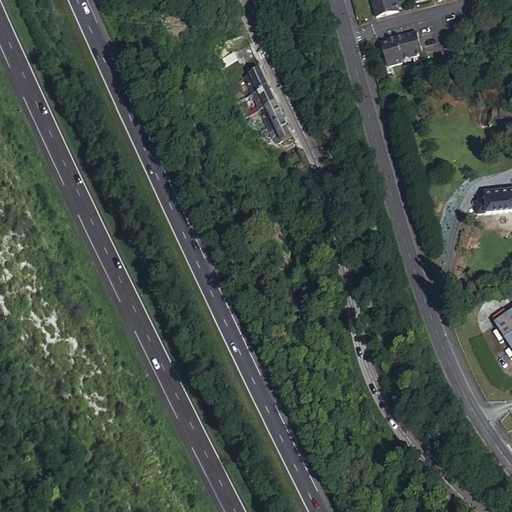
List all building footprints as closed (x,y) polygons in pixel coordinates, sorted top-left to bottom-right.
[(400,2),(398,0),(375,0),(378,8),(400,2)] [(403,14),(400,2),(378,8),(381,19),(403,14)] [(421,35),(410,38),(416,60),(427,57),(421,35)] [(410,38),(399,40),(405,63),(416,60),(410,38)] [(393,45),(388,46),(394,68),(406,65),(405,63),(399,40),(392,42),(393,45)] [(235,52),(218,60),(221,67),(238,60),(235,52)] [(247,77),(254,94),(270,86),(263,70),(247,77)] [(254,94),(262,110),(278,103),(270,86),(254,94)] [(278,103),(262,110),(269,127),(286,120),(278,103)] [(286,120),(269,127),(274,138),(280,135),(283,141),(293,137),(286,120)] [(486,194),(487,200),(511,196),(511,184),(510,185),(511,188),(493,191),(493,193),(486,194)] [(511,196),(487,200),(489,215),(511,211),(511,196)] [(479,217),(489,215),(487,200),(477,202),(479,217)] [(511,316),(500,324),(511,342),(511,316)]
